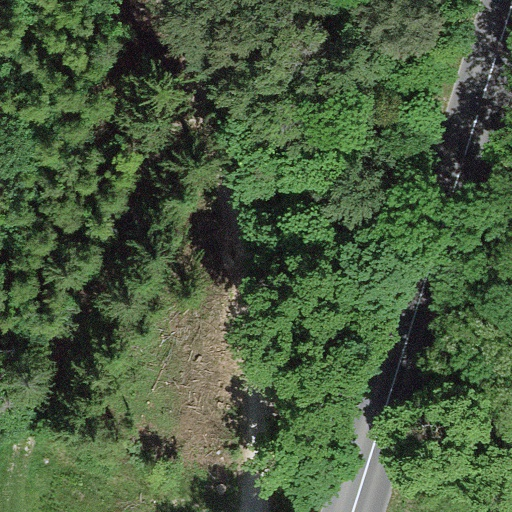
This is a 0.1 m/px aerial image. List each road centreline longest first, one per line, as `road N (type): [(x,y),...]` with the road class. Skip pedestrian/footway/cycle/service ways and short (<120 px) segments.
road 1 (tertiary): [(511,3),(353,511)]
road 2 (track): [(203,0),(248,240),(248,511)]
